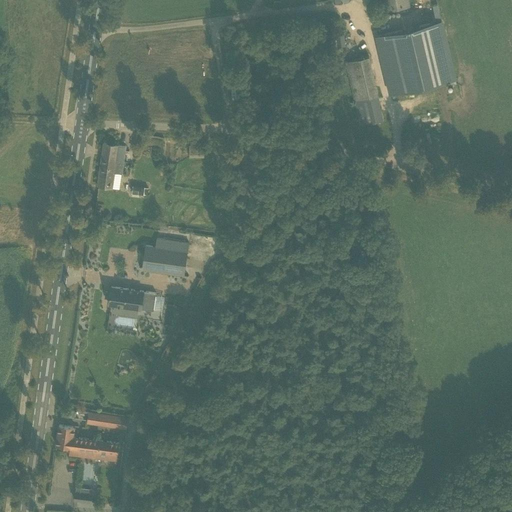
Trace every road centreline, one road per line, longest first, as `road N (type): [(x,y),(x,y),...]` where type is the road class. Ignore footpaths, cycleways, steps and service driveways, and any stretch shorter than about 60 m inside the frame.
road 1 (track): [(331,152),(212,275),(180,328),(125,450),(125,511)]
road 2 (unclassified): [(511,195),(260,135),(117,124)]
road 3 (primary): [(26,511),(81,125)]
road 4 (track): [(379,163),(408,390),(395,511)]
road 5 (primary): [(81,125),(100,0)]
